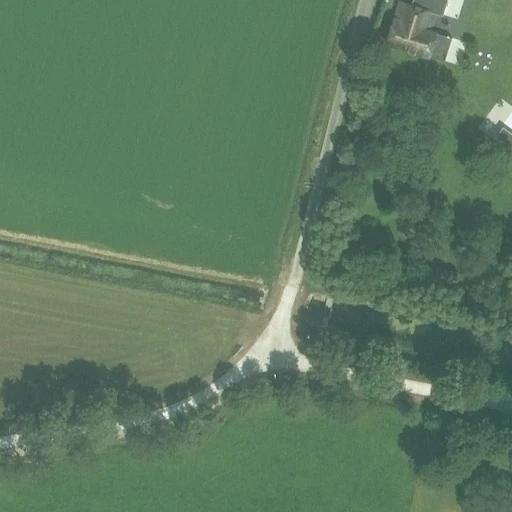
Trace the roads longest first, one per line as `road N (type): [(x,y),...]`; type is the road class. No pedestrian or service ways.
road 1 (unclassified): [(259,356),(292,288),(362,0)]
road 2 (unclassified): [(0,442),(146,419),(205,395),(259,356)]
road 3 (unclassified): [(511,405),(259,356)]
